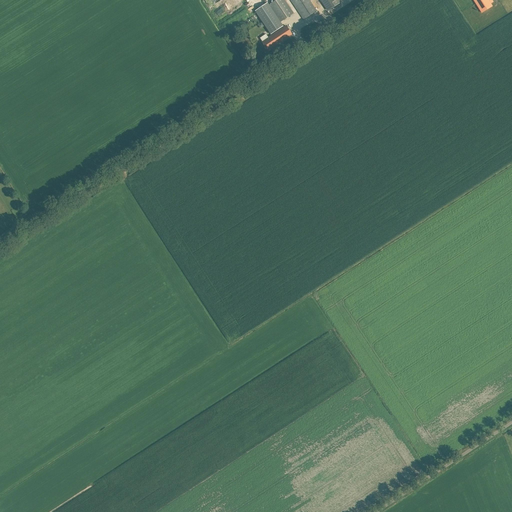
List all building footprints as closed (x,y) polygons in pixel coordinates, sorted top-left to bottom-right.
[(293,13),(284,0),(275,0),(269,5),(280,22),(293,13)] [(290,0),(304,19),(316,11),(309,0),(290,0)] [(321,0),(328,11),(341,2),(339,0),(321,0)] [(473,0),(481,13),(491,7),(487,0),(473,0)] [(271,34),(283,26),(267,3),(255,11),(271,34)] [(286,26),(262,42),(268,51),(292,34),(286,26)]
